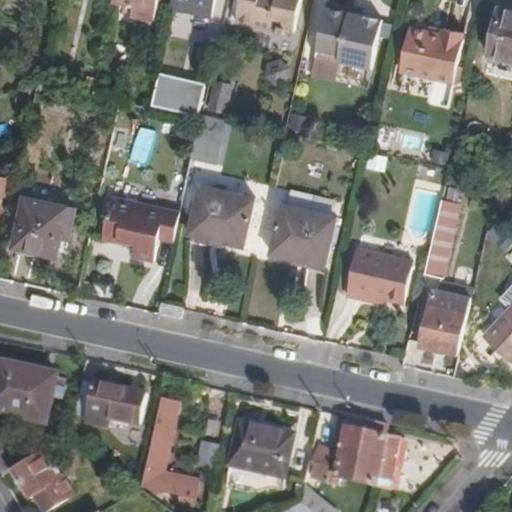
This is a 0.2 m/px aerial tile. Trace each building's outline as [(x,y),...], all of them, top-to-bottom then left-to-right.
[(116,0),(128,3),(133,10),(133,14),(138,20),(148,22),(155,16),(158,0),(116,0)] [(170,0),(169,5),(208,15),(211,0),(170,0)] [(240,0),(236,20),(293,34),(300,0),(240,0)] [(328,8),(318,50),(339,55),(337,62),(372,70),(384,20),(352,13),(346,6),(334,4),(328,8)] [(489,54),(511,59),(511,11),(499,8),(489,54)] [(443,33),(444,27),(430,24),(429,30),(443,33)] [(464,31),(444,27),(443,33),(429,30),(410,26),(401,69),(434,77),(452,81),(454,81),(464,38),(463,37),(464,31)] [(452,81),(434,77),(430,94),(426,93),(425,101),(446,106),(452,81)] [(220,85),(211,106),(226,113),(235,91),(220,85)] [(85,108),(88,93),(69,89),(65,103),(85,108)] [(156,90),(153,103),(181,109),(184,96),(156,90)] [(203,116),(194,162),(222,167),(231,121),(203,116)] [(307,119),(295,116),(292,128),(304,131),(307,119)] [(132,140),(124,175),(142,179),(150,144),(132,140)] [(448,172),(476,198),(483,190),(461,168),(448,172)] [(210,236),(225,239),(246,244),(256,196),(201,183),(190,231),(210,236)] [(463,198),(442,193),(431,238),(434,239),(425,280),(443,284),(463,198)] [(157,238),(173,241),(180,210),(111,195),(101,238),(132,244),(130,255),(152,260),(157,238)] [(70,242),(77,210),(28,199),(17,247),(60,256),(63,240),(70,242)] [(292,254),(307,258),(328,263),(339,215),(284,202),(273,250),(292,254)] [(225,239),(210,236),(209,242),(223,246),(225,239)] [(404,301),(413,259),(359,247),(348,292),(364,296),(365,292),(404,301)] [(307,258),(292,254),(291,262),(306,265),(307,258)] [(160,300),(157,312),(178,317),(181,305),(160,300)] [(420,343),(457,351),(466,311),(429,303),(420,343)] [(511,305),(482,337),(510,362),(511,359),(511,305)] [(0,411),(47,422),(58,375),(0,361),(0,411)] [(90,412),(143,423),(151,393),(96,382),(90,412)] [(336,415),(324,412),(319,436),(330,439),(336,415)] [(391,427),(352,418),(349,431),(339,429),(337,437),(333,436),(332,442),(346,445),(340,469),(332,468),(334,462),(317,459),(313,479),(337,484),(338,477),(392,488),(404,440),(389,436),(391,427)] [(234,464),(288,477),(298,435),(242,422),(234,464)] [(3,423),(0,424),(0,467),(5,476),(16,469),(26,463),(3,423)] [(215,467),(219,443),(204,440),(200,464),(215,467)] [(158,464),(182,469),(187,451),(163,445),(158,464)] [(26,463),(16,469),(34,500),(40,496),(49,511),(52,511),(80,496),(69,479),(61,484),(43,453),(26,463)] [(341,511),(315,491),(305,502),(316,511),(341,511)] [(276,511),(316,511),(305,502),(305,501),(275,511),(276,511)]
